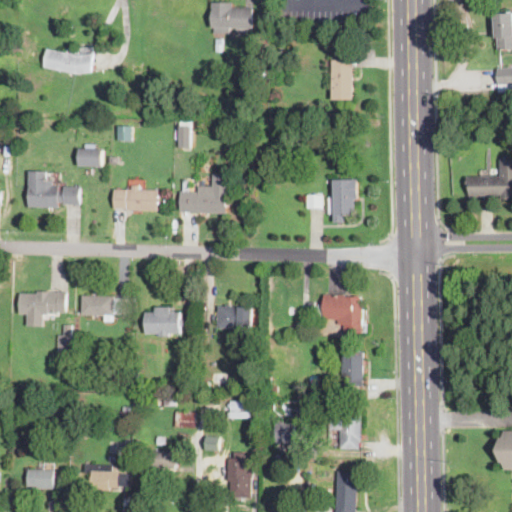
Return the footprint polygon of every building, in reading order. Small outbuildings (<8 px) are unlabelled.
[(254,26),(254,27),(230,27),(230,33),(216,33),(216,26),(213,26),(214,2),(234,2),(234,8),(254,8),(254,26)] [(511,14),(511,48),(500,49),(497,15),(511,14)] [(224,50),(216,50),(216,38),(223,38),(224,50)] [(79,54),(80,54),(97,52),(92,73),(75,74),(45,67),(50,47),(79,54)] [(338,99),(334,100),(333,60),(354,60),(354,99),(338,99)] [(511,84),(500,85),(499,68),(511,67),(511,84)] [(270,78),(257,79),(257,70),(269,69),(270,78)] [(134,124),(134,140),(119,140),(119,124),(134,124)] [(194,126),(193,147),(180,146),(182,125),(194,126)] [(104,166),(80,166),(81,147),(104,148),(104,166)] [(111,163),(111,155),(120,155),(120,163),(111,163)] [(511,198),(502,198),(502,195),(471,196),(471,187),(469,187),(469,185),(469,177),(502,176),(501,160),(511,159),(511,198)] [(61,190),(65,190),(65,186),(82,186),(82,204),(65,204),(65,202),(60,202),(60,207),(30,207),(31,171),(33,171),(49,171),(49,180),(55,180),(55,186),(61,186),(61,190)] [(356,212),(356,216),(346,216),(346,222),(336,222),(335,214),(329,214),(329,197),(335,197),(335,179),(359,178),(360,199),(356,199),(356,212)] [(191,190),(196,191),(200,191),(200,188),(208,188),(208,192),(228,193),(228,213),(181,211),(182,190),(185,191),(185,179),(191,179),(191,190)] [(141,186),(141,189),(160,190),(160,211),(128,210),(128,208),(116,208),(116,188),(134,189),(134,185),(141,186)] [(308,207),(308,193),(323,193),(323,207),(308,207)] [(67,291),(67,295),(67,312),(58,312),(58,316),(49,316),(49,314),(46,314),(46,323),(30,323),(30,314),(21,313),(22,293),(39,293),(39,290),(67,291)] [(362,296),(361,304),(364,304),(364,323),(368,323),(368,333),(344,332),(344,324),(339,324),(339,319),(325,319),(326,298),(326,294),(347,294),(347,296),(362,296)] [(115,314),(115,315),(114,315),(114,322),(106,321),(106,316),(83,315),(83,295),(116,296),(116,298),(116,302),(116,303),(115,314)] [(123,313),(123,314),(115,314),(116,303),(116,302),(116,298),(123,298),(123,313)] [(253,327),(253,328),(219,326),(220,305),(255,307),(253,327)] [(171,308),(171,311),(181,311),(181,333),(147,333),(147,312),(156,312),(156,306),(171,306),(171,308)] [(309,324),(308,333),(300,333),(301,323),(309,324)] [(73,331),(73,338),(72,352),(58,352),(59,334),(64,334),(64,324),(73,324),(73,331)] [(366,365),(366,368),(365,368),(365,385),(343,385),(344,351),(365,351),(365,360),(367,360),(366,365)] [(211,384),(211,389),(203,388),(204,381),(211,381),(211,384)] [(148,407),(148,408),(137,408),(137,395),(149,396),(148,407)] [(165,410),(157,410),(156,395),(164,395),(165,410)] [(240,409),(231,409),(231,400),(244,400),(244,409),(240,409)] [(134,418),(134,423),(124,422),(124,406),(132,407),(132,411),(134,411),(134,418)] [(362,430),(362,441),(361,441),(361,449),(342,449),(342,429),(331,429),(332,409),(363,410),(362,430)] [(197,422),(197,427),(177,427),(177,412),(197,412),(197,422)] [(91,428),(91,431),(78,430),(79,423),(91,424),(91,428)] [(295,441),(295,443),(275,443),(276,423),(295,423),(295,441)] [(511,469),(504,469),(504,462),(502,462),(502,438),(506,438),(506,430),(511,430),(511,469)] [(167,436),(166,445),(158,444),(159,436),(167,436)] [(222,437),(221,451),(206,450),(208,436),(222,437)] [(180,470),(180,472),(163,472),(163,467),(150,467),(150,450),(180,451),(180,470)] [(246,451),(246,458),(251,458),(251,470),(252,470),(252,497),(232,497),(232,481),(229,481),(229,456),(235,456),(235,451),(246,451)] [(116,456),(116,465),(118,465),(118,471),(120,472),(120,474),(120,478),(120,486),(120,487),(111,487),(111,490),(92,489),(93,464),(108,464),(108,456),(116,456)] [(386,477),(374,477),(375,463),(387,463),(386,477)] [(55,485),(55,488),(38,487),(38,486),(29,485),(30,469),(56,471),(55,485)] [(358,511),(337,511),(339,471),(360,471),(358,511)] [(132,481),(132,487),(120,486),(120,478),(120,474),(132,474),(132,481)] [(307,511),(285,511),(285,503),(296,504),(295,508),(308,509),(307,511)]
